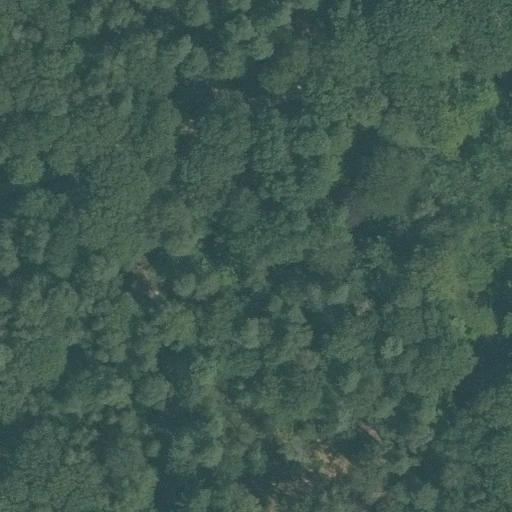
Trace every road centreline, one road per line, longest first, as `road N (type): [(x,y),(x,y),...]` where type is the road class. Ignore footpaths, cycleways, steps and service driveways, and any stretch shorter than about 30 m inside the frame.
road 1 (track): [(511,19),(0,191)]
road 2 (track): [(176,511),(150,140),(124,0)]
